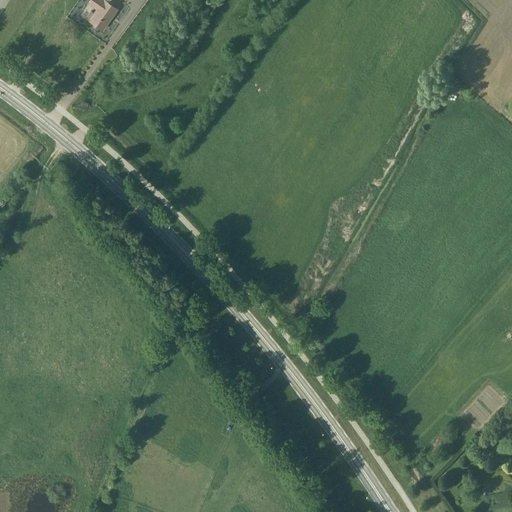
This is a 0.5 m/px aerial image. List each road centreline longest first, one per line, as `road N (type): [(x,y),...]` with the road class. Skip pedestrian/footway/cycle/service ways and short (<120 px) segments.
road 1 (secondary): [(241,313),(174,240),(0,88)]
road 2 (secondary): [(394,511),(303,380),(241,313)]
road 3 (secondary): [(241,313),(384,511)]
